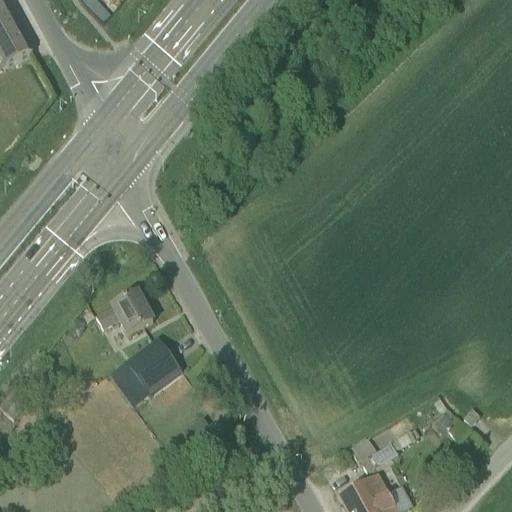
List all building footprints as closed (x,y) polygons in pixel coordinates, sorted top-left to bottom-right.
[(32,58),(1,2),(0,3),(0,65),(4,73),(32,58)] [(112,312),(96,321),(103,335),(120,326),(128,340),(153,327),(137,298),(112,312)] [(149,400),(181,377),(158,344),(126,367),(149,400)] [(21,383),(0,410),(0,412),(14,424),(37,395),(21,383)] [(463,425),(470,431),(479,422),(472,415),(463,425)] [(444,418),(437,424),(445,433),(457,446),(464,440),(444,418)] [(376,456),(359,466),(367,479),(398,460),(395,456),(390,448),(390,447),(376,456)] [(377,480),(338,502),(343,511),(412,511),(413,511),(402,491),(388,499),(377,480)]
